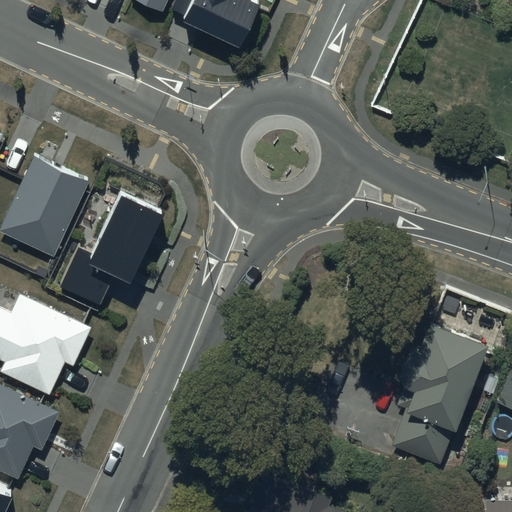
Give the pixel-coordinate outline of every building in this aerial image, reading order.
[(186,0),(186,2),(241,27),(253,1),(253,0),(186,0)] [(89,179),(35,155),(0,229),(0,232),(53,257),(89,179)] [(164,210),(120,190),(91,252),(79,246),(61,284),(101,303),(114,275),(130,282),(164,210)] [(10,311),(0,306),(0,358),(6,362),(2,371),(49,394),(64,362),(73,366),(91,327),(19,293),(10,311)] [(487,344),(428,323),(419,347),(405,356),(397,376),(402,388),(411,391),(391,445),(440,464),(453,429),(455,430),(487,344)] [(511,358),(495,402),(511,408),(511,358)] [(0,469),(19,479),(34,447),(41,450),(60,411),(0,383),(0,469)] [(332,499),(262,474),(249,511),(349,511),(330,505),(332,499)] [(0,511),(4,511),(14,491),(0,484),(0,511)] [(511,511),(511,500),(484,499),(484,511),(511,511)]
